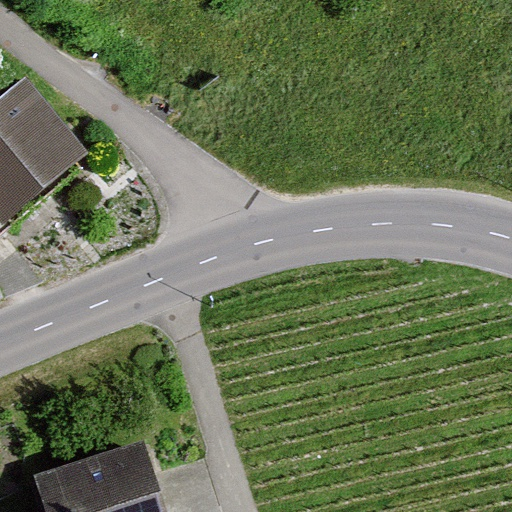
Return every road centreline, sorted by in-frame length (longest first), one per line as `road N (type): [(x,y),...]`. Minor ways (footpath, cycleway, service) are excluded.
road 1 (residential): [(239,249),(225,206),(194,175),(0,20)]
road 2 (residential): [(511,239),(388,222),(239,249)]
road 3 (residential): [(239,249),(0,343)]
